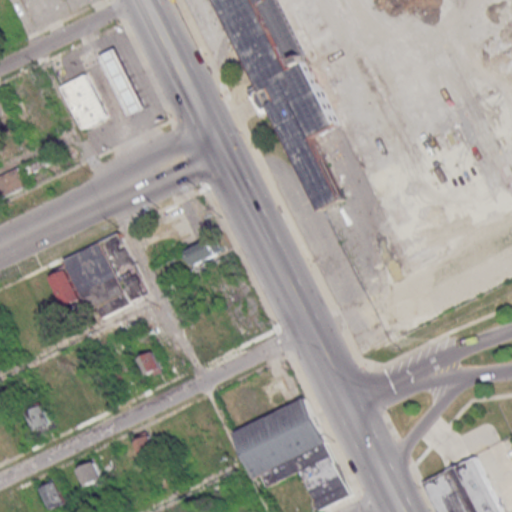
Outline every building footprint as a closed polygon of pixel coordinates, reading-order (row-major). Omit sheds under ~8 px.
[(222,0),(263,82),(253,87),(265,113),(277,107),(326,206),(348,195),(318,134),(342,122),(281,0),(222,0)] [(133,114),(150,105),(121,45),(104,53),(133,114)] [(111,116),(90,72),(64,85),(85,128),(111,116)] [(0,199),(29,184),(20,168),(0,178),(0,199)] [(152,295),(128,235),(123,236),(67,258),(69,271),(54,277),(66,307),(86,305),(89,312),(118,308),(119,308),(152,295)] [(223,254),(214,237),(188,250),(197,267),(223,254)] [(147,377),(164,371),(157,351),(140,357),(147,377)] [(239,436),(268,488),(304,469),(325,510),(357,492),(311,399),(239,436)] [(39,436),(55,427),(43,403),(27,412),(39,436)] [(134,437),(144,460),(159,453),(149,430),(134,437)] [(77,464),(86,486),(105,479),(97,456),(77,464)] [(425,479),(438,511),(504,511),(481,456),(425,479)] [(54,510),(69,501),(56,477),(40,486),(54,510)]
